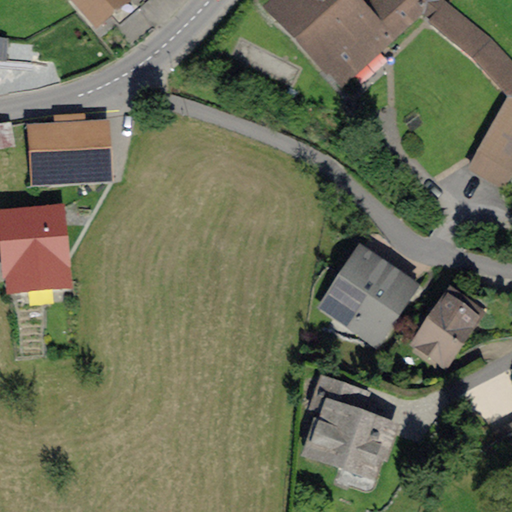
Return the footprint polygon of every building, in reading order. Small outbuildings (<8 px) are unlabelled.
[(72,0),(94,26),(124,0),(72,0)] [(354,0),(349,4),(345,0),(285,0),(276,9),(345,82),(421,11),(433,0),(354,0)] [(511,99),(472,172),(503,189),(511,172),(511,64),(489,40),(439,0),(433,0),(421,11),(433,21),(432,22),(475,58),(511,97),(511,99)] [(104,140),(114,139),(113,123),(84,125),(83,117),(55,119),(56,127),(31,128),(32,145),(35,188),(50,187),(50,180),(106,176),(104,140)] [(0,148),(11,147),(7,127),(0,127),(0,148)] [(16,288),(64,283),(56,209),(36,212),(8,214),(16,288)] [(363,261),(332,307),(374,336),(405,289),(363,261)] [(465,307),(451,298),(417,347),(443,365),(475,320),(462,311),(465,307)] [(452,395),(498,375),(493,363),(447,384),(452,395)] [(350,420),(359,394),(323,382),(314,409),(328,414),(315,452),(368,470),(376,449),(381,451),(387,433),(350,420)]
